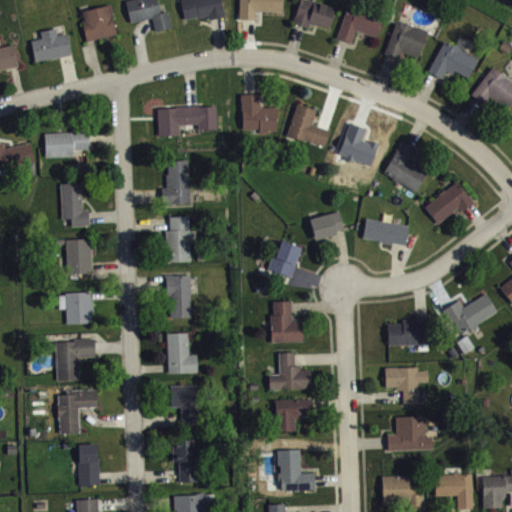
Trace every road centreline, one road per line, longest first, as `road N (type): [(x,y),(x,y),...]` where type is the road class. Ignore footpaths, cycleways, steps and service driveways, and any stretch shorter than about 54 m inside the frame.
road 1 (residential): [(0,106),(197,60),(280,59),(407,103),(468,139),(511,186)]
road 2 (residential): [(137,511),(119,78)]
road 3 (residential): [(348,511),(342,288)]
road 4 (residential): [(342,288),(436,269),(511,209)]
